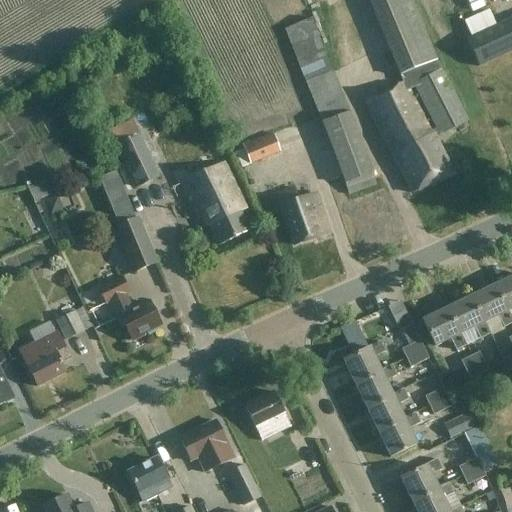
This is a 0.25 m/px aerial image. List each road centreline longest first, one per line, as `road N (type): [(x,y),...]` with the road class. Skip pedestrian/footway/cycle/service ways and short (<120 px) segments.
road 1 (unclassified): [(0,462),(280,326)]
road 2 (unclassified): [(280,326),(511,219)]
road 3 (residential): [(369,511),(280,326)]
